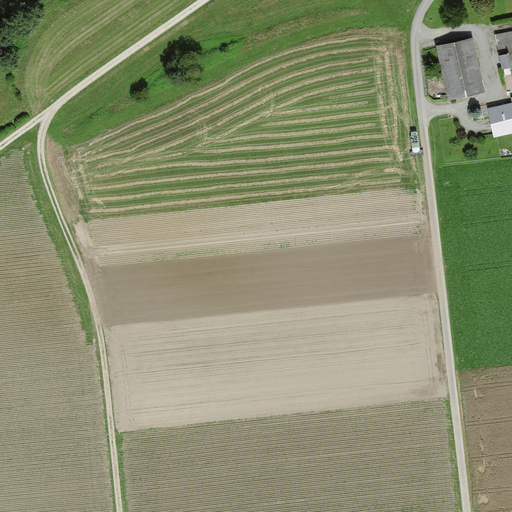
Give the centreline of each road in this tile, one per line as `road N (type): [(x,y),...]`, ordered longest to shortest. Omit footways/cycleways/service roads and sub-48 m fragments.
road 1 (track): [(121,511),(104,342),(44,169),(42,137),(55,106),(205,0)]
road 2 (residential): [(466,511),(415,52),(429,0)]
road 3 (track): [(415,34),(474,29),(485,37),(494,96),(422,110)]
